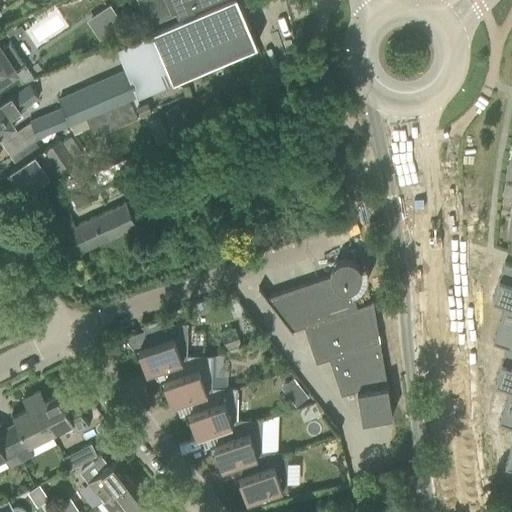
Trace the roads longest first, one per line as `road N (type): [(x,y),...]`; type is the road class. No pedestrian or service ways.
road 1 (secondary): [(459,511),(422,216)]
road 2 (residential): [(65,332),(210,511)]
road 3 (residential): [(231,276),(360,438)]
road 4 (residential): [(65,332),(231,276)]
road 5 (residential): [(231,276),(352,233)]
